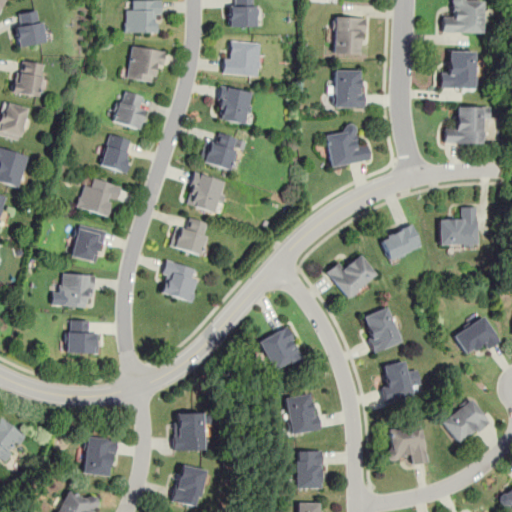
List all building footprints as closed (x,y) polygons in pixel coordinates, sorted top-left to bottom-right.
[(158,31),(158,0),(124,0),(124,31),(158,31)] [(253,0),(226,0),(226,25),(253,25),(253,0)] [(480,0),(450,0),(450,17),(439,17),(439,33),(480,33),(480,0)] [(38,9),(11,14),(17,46),(44,41),(38,9)] [(361,53),(361,15),(331,15),(331,53),(361,53)] [(220,73),(257,75),(259,41),(222,39),(220,73)] [(147,81),(149,70),(160,71),(162,49),(128,45),(124,78),(147,81)] [(473,51),(445,51),(445,71),(437,71),(437,88),(473,88),(473,51)] [(36,96),(41,63),(15,59),(10,91),(36,96)] [(360,68),(330,68),(330,106),(360,106),(360,68)] [(252,91),(218,85),(212,118),(246,124),(252,91)] [(138,94),(119,88),(110,120),(136,128),(143,107),(135,104),(138,94)] [(27,108),(0,101),(0,135),(19,140),(27,108)] [(442,129),(441,143),(480,144),(480,119),(486,119),(486,106),(453,106),(453,129),(442,129)] [(352,127),(321,132),(326,167),(367,161),(364,144),(354,145),(352,127)] [(204,138),(197,159),(228,170),(239,138),(218,131),(214,142),(204,138)] [(97,164),(121,171),(130,139),(106,132),(97,164)] [(25,154),(0,147),(0,181),(16,186),(25,154)] [(216,212),(224,180),(190,171),(182,204),(216,212)] [(117,185),(92,177),(89,186),(81,183),(74,205),(107,216),(117,185)] [(436,244),(473,244),(473,205),(456,205),(457,216),(436,216),(436,244)] [(173,224),(166,245),(198,255),(208,223),(187,217),(184,227),(173,224)] [(102,229),(76,223),(68,255),(94,262),(102,229)] [(419,245),(409,223),(377,236),(387,259),(419,245)] [(323,270),(343,297),(374,274),(359,254),(343,266),(338,259),(323,270)] [(188,277),(191,267),(164,259),(154,291),(188,300),(194,279),(188,277)] [(56,305),(89,306),(90,273),(58,272),(56,305)] [(358,316),(371,351),(398,340),(385,306),(358,316)] [(466,356),(495,336),(480,314),(451,334),(466,356)] [(95,352),(95,331),(85,331),(85,319),(64,319),(64,352),(95,352)] [(272,370),(300,354),(283,325),(256,341),(272,370)] [(409,394),(403,360),(377,364),(383,398),(409,394)] [(288,434),(317,428),(310,391),(281,397),(288,434)] [(456,443),(485,421),(468,398),(439,420),(456,443)] [(206,412),(171,412),(171,450),(201,450),(201,423),(206,423),(206,412)] [(0,459),(1,460),(21,435),(0,418),(0,459)] [(384,427),(390,458),(406,455),(408,464),(425,461),(417,421),(384,427)] [(80,473),(107,477),(113,440),(86,435),(80,473)] [(293,449),(293,488),(318,488),(318,449),(293,449)] [(169,501),(195,506),(202,468),(176,464),(169,501)] [(511,483),(498,499),(511,511),(511,483)] [(90,511),(95,501),(66,488),(55,511),(90,511)] [(321,511),(321,502),(294,502),(294,511),(321,511)]
